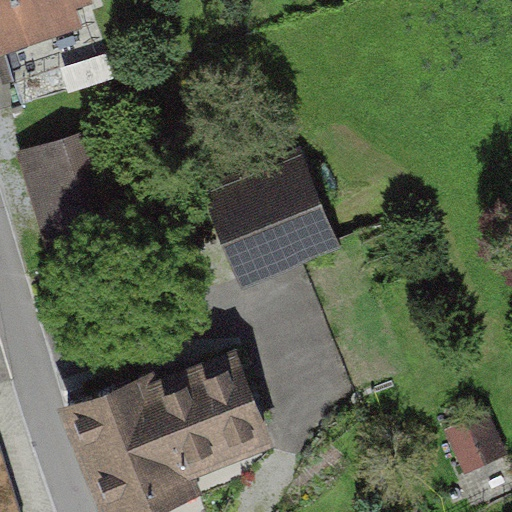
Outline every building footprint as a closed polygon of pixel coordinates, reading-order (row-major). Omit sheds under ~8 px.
[(93,0),(0,0),(0,58),(81,33),(75,14),(96,8),(93,0)] [(100,127),(16,153),(43,238),(127,212),(100,127)] [(203,190),(241,292),(335,258),(296,156),(203,190)] [(230,348),(64,409),(101,511),(165,511),(275,472),(230,348)] [(508,456),(485,412),(445,433),(468,477),(508,456)] [(0,433),(0,511),(30,511),(7,431),(0,433)]
